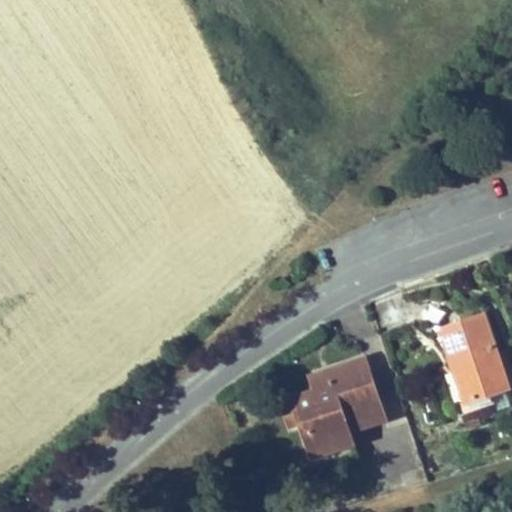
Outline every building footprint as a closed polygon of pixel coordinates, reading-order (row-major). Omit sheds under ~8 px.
[(511,385),(511,369),(505,350),(497,353),(484,315),(442,329),(454,366),(461,363),(473,400),(492,394),(509,388),(509,387),(511,385)] [(346,419),(382,407),(366,358),(329,370),(334,383),(315,390),(283,400),(292,426),(301,423),(312,457),(354,443),(350,432),(346,419)] [(473,400),(461,363),(454,366),(467,403),(473,400)] [(334,383),(329,370),(311,376),(315,390),(334,383)] [(460,415),(495,403),(492,394),(473,400),(467,403),(457,406),(460,415)] [(350,432),(386,420),(382,407),(346,419),(350,432)]
